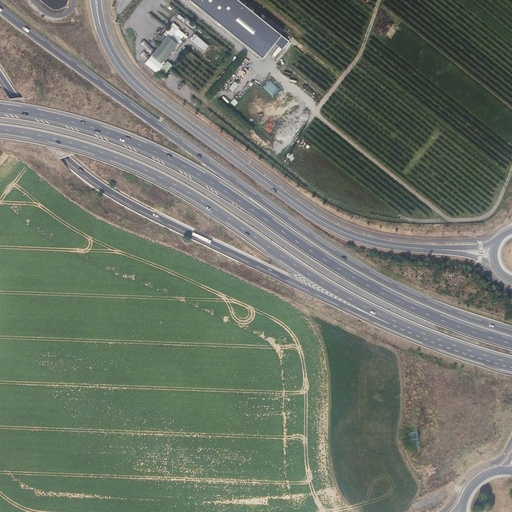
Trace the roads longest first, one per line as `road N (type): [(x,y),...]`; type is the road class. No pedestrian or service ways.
road 1 (motorway): [(511,332),(432,304),(332,251),(0,10)]
road 2 (trunk): [(511,343),(366,284),(139,146),(0,108)]
road 3 (motorway): [(0,76),(34,125),(106,189),(386,320)]
road 4 (primary): [(97,10),(110,50),(139,87),(310,213),(363,239),(459,250)]
road 5 (trunk): [(0,130),(97,152),(165,181),(386,320)]
road 6 (trunk): [(386,320),(511,365)]
